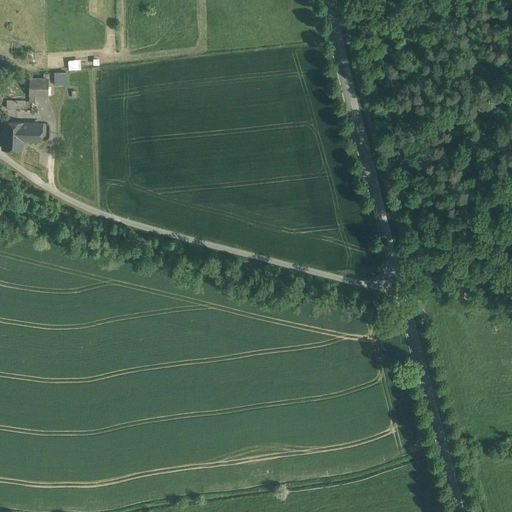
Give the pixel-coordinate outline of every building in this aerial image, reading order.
[(68,59),(69,69),(81,68),(81,58),(68,59)] [(66,72),(54,72),(55,84),(67,84),(66,72)] [(48,79),(30,79),(30,89),(30,102),(35,102),(36,94),(47,95),(48,79)] [(22,122),(5,121),(3,147),(21,148),(21,138),(22,123),(22,122)] [(42,124),(22,123),(21,138),(29,139),(31,141),(37,141),(39,139),(41,139),(42,124)]
